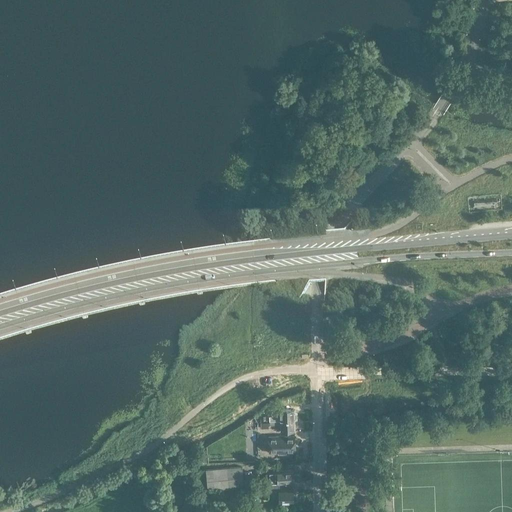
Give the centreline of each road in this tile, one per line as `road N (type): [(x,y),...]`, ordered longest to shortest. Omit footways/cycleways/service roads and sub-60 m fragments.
road 1 (secondary): [(0,318),(178,274),(342,254)]
road 2 (residential): [(9,511),(149,450),(244,376),(317,370)]
road 3 (secondary): [(511,233),(342,254)]
road 4 (secondary): [(342,254),(511,256)]
road 5 (residential): [(319,511),(317,370)]
